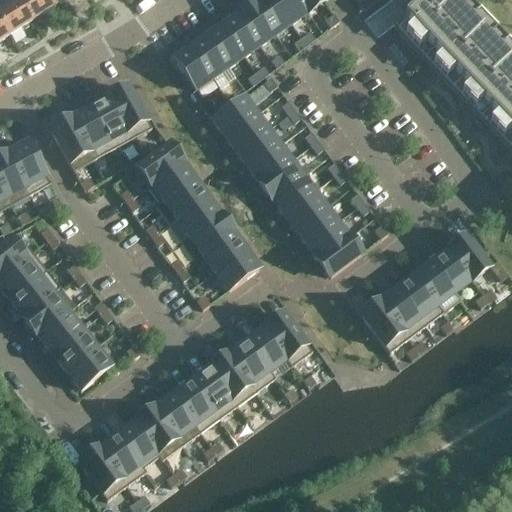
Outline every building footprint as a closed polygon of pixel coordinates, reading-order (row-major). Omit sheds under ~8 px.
[(10,0),(13,4),(0,11),(0,24),(8,38),(32,23),(17,0),(10,0)] [(17,0),(32,23),(56,8),(50,0),(17,0)] [(290,28),(271,0),(265,0),(253,8),(274,39),(290,28)] [(307,16),(296,0),(271,0),(290,28),(307,16)] [(324,6),(319,0),(296,0),(307,16),(324,6)] [(458,0),(425,0),(393,31),(511,155),(511,55),(466,8),(458,0)] [(370,8),(366,1),(357,7),(362,14),(370,8)] [(274,39),(253,8),(237,19),(259,50),(274,39)] [(259,50),(237,19),(222,30),(243,61),(259,50)] [(336,27),(332,21),(324,26),(328,33),(336,27)] [(0,42),(8,38),(0,24),(0,42)] [(243,61),(222,30),(206,41),(227,72),(243,61)] [(314,44),(309,38),(301,44),(306,50),(314,44)] [(227,72),(206,41),(190,52),(211,83),(227,72)] [(306,50),(301,44),(293,50),(298,56),(306,50)] [(211,83),(190,52),(173,64),(195,94),(211,83)] [(283,67),(278,61),(270,67),(275,73),(283,67)] [(268,78),(263,72),(255,78),(260,84),(268,78)] [(260,84),(255,78),(247,84),(252,90),(260,84)] [(270,82),(263,87),(269,96),(276,91),(270,82)] [(128,92),(109,102),(131,144),(151,133),(128,92)] [(239,105),(235,99),(227,105),(231,111),(239,105)] [(109,102),(89,113),(112,154),(131,144),(109,102)] [(223,117),(212,125),(224,142),(255,119),(242,102),(239,105),(231,111),(223,117)] [(231,111),(227,105),(219,111),(223,117),(231,111)] [(293,114),(287,106),(281,111),(287,119),(293,114)] [(89,113),(69,124),(92,165),(112,154),(89,113)] [(299,122),(293,114),(287,119),(293,127),(299,122)] [(255,119),(224,142),(236,157),(266,134),(255,119)] [(69,124),(50,135),(73,176),(92,165),(69,124)] [(266,134),(236,157),(247,173),(277,150),(266,134)] [(310,137),(304,142),(310,150),(316,145),(310,137)] [(316,145),(310,150),(316,158),(322,153),(316,145)] [(27,147),(7,158),(30,199),(49,189),(27,147)] [(168,149),(133,174),(146,192),(181,167),(168,149)] [(277,150),(247,173),(259,188),(289,165),(277,150)] [(147,152),(139,158),(144,166),(152,160),(147,152)] [(7,158),(0,162),(0,191),(10,210),(30,199),(7,158)] [(139,158),(130,165),(135,172),(144,166),(139,158)] [(289,165),(259,188),(270,203),(300,181),(289,165)] [(118,166),(109,171),(113,179),(122,174),(118,166)] [(181,167),(146,192),(158,208),(159,209),(193,184),(181,167)] [(333,167),(326,172),(333,180),(339,175),(333,167)] [(339,175),(333,180),(338,189),(346,184),(339,175)] [(300,181),(270,203),(281,218),(312,196),(300,181)] [(88,183),(79,188),(83,196),(93,190),(88,183)] [(158,208),(155,211),(168,230),(206,202),(193,184),(159,209),(158,208)] [(0,191),(0,215),(10,210),(0,191)] [(126,194),(119,199),(125,208),(132,203),(126,194)] [(312,196),(281,218),(293,234),(323,211),(312,196)] [(362,206),(356,198),(349,203),(355,211),(362,206)] [(56,200),(46,206),(51,214),(60,208),(56,200)] [(206,202),(168,230),(181,248),(219,220),(206,202)] [(132,203),(125,208),(131,216),(138,211),(132,203)] [(362,206),(355,211),(362,219),(368,214),(362,206)] [(323,211),(293,234),(304,249),(335,226),(323,211)] [(26,217),(16,222),(21,230),(30,225),(26,217)] [(219,220),(181,248),(195,266),(198,264),(198,263),(232,238),(219,220)] [(335,226),(304,249),(316,264),(346,242),(335,226)] [(7,227),(0,230),(0,236),(2,240),(11,235),(7,227)] [(152,229),(144,234),(150,243),(158,238),(152,229)] [(379,230),(373,234),(378,242),(385,238),(379,230)] [(46,232),(39,237),(45,246),(52,241),(46,232)] [(447,241),(442,234),(436,239),(440,245),(447,241)] [(16,238),(0,250),(0,280),(31,256),(16,238)] [(158,238),(150,243),(157,251),(164,246),(158,238)] [(232,238),(198,263),(198,264),(211,281),(215,278),(245,256),(232,238)] [(440,245),(436,239),(429,244),(434,250),(440,245)] [(52,241),(45,246),(51,254),(59,249),(52,241)] [(466,241),(449,254),(471,284),(489,271),(466,241)] [(346,242),(316,264),(328,281),(359,258),(346,242)] [(449,254),(431,267),(454,297),(471,284),(449,254)] [(31,256),(0,280),(0,293),(8,304),(38,280),(45,274),(31,256)] [(245,256),(215,278),(228,296),(258,274),(245,256)] [(412,266),(407,260),(401,265),(406,271),(412,266)] [(177,264),(170,270),(176,278),(183,273),(177,264)] [(406,271),(401,265),(394,269),(399,276),(406,271)] [(431,267),(413,280),(436,310),(454,297),(431,267)] [(73,269),(66,274),(72,283),(79,278),(73,269)] [(183,273),(176,278),(182,286),(189,281),(183,273)] [(38,280),(8,304),(22,322),(52,298),(60,293),(45,274),(38,280)] [(79,278),(72,283),(78,291),(85,286),(79,278)] [(413,280),(396,294),(424,331),(443,317),(437,309),(436,310),(413,280)] [(378,292),(373,286),(366,290),(371,297),(378,292)] [(371,297),(366,290),(360,295),(365,302),(371,297)] [(52,298),(22,322),(37,340),(70,314),(71,315),(75,312),(60,293),(52,298)] [(396,294),(378,307),(406,344),(424,331),(396,294)] [(490,294),(482,300),(487,307),(495,301),(490,294)] [(203,300),(195,306),(202,314),(209,309),(203,300)] [(482,300),(474,306),(479,313),(487,307),(482,300)] [(100,306),(93,311),(99,320),(106,315),(100,306)] [(378,307),(360,320),(388,358),(406,344),(378,307)] [(259,312),(253,317),(258,324),(264,319),(259,312)] [(70,314),(37,340),(51,358),(85,332),(71,315),(70,314)] [(106,315),(99,320),(105,328),(112,323),(106,315)] [(253,317),(246,322),(251,329),(258,324),(253,317)] [(284,318),(263,333),(285,364),(290,372),(311,357),(284,318)] [(455,320),(447,326),(453,333),(460,327),(455,320)] [(447,326),(440,332),(445,339),(453,333),(447,326)] [(85,332),(51,358),(66,376),(99,350),(85,332)] [(263,333),(246,346),(268,376),(269,376),(285,364),(263,333)] [(223,339),(216,344),(221,351),(227,346),(223,339)] [(216,344),(210,348),(214,355),(221,351),(216,344)] [(246,346),(228,359),(255,397),(275,383),(269,376),(268,376),(246,346)] [(421,346),(413,352),(418,359),(426,353),(421,346)] [(99,350),(66,376),(80,395),(113,368),(99,350)] [(133,350),(125,356),(132,365),(139,359),(133,350)] [(413,352),(405,357),(411,364),(418,359),(413,352)] [(228,359),(209,373),(237,411),(255,397),(228,359)] [(186,366),(179,371),(184,377),(190,373),(186,366)] [(209,373),(190,386),(218,424),(237,411),(209,373)] [(167,379),(161,384),(166,391),(172,386),(167,379)] [(310,379),(302,384),(307,392),(315,387),(310,379)] [(190,386),(172,400),(199,438),(218,424),(190,386)] [(291,392),(283,398),(289,406),(296,400),(291,392)] [(149,393),(142,397),(147,404),(154,399),(149,393)] [(283,398),(275,404),(281,412),(289,406),(283,398)] [(172,400),(153,413),(181,451),(199,438),(172,400)] [(130,406),(124,411),(129,418),(135,413),(130,406)] [(124,411),(117,415),(122,422),(129,418),(124,411)] [(153,413),(134,427),(159,461),(158,461),(161,465),(181,451),(153,413)] [(134,427),(117,439),(142,473),(143,473),(158,461),(159,461),(134,427)] [(93,433),(87,438),(92,444),(98,440),(93,433)] [(87,438),(80,442),(85,449),(92,444),(87,438)] [(117,439),(98,453),(125,491),(145,477),(143,473),(142,473),(117,439)] [(217,446),(209,451),(215,459),(223,453),(217,446)] [(68,449),(61,454),(66,461),(72,456),(68,449)] [(209,451),(202,457),(207,465),(215,459),(209,451)] [(98,453),(78,467),(106,505),(125,491),(98,453)] [(180,472),(173,478),(178,486),(186,480),(180,472)] [(173,478),(165,484),(170,491),(178,486),(173,478)] [(143,499),(136,505),(140,511),(142,511),(149,507),(143,499)]
